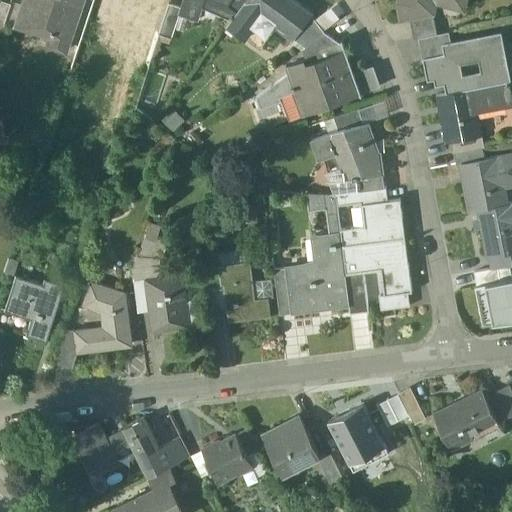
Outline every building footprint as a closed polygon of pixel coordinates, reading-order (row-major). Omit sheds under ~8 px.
[(10,3),(0,0),(0,30),(1,30),(4,21),(10,3)] [(23,0),(22,4),(21,5),(14,25),(49,35),(46,44),(65,50),(66,47),(67,48),(71,35),(70,34),(81,0),(23,0)] [(183,0),(181,7),(179,12),(181,12),(200,19),(205,0),(217,0),(230,4),(232,0),(183,0)] [(312,14),(293,0),(246,0),(239,11),(227,27),(244,39),(262,15),(294,38),(312,14)] [(232,0),(230,4),(239,11),(246,0),(232,0)] [(465,0),(398,0),(399,1),(402,17),(409,16),(433,13),(436,1),(463,8),(465,0)] [(22,4),(11,1),(10,3),(4,21),(14,25),(21,5),(22,4)] [(161,33),(160,34),(172,38),(181,12),(179,12),(181,7),(170,4),(161,33)] [(433,13),(409,16),(413,38),(437,34),(433,13)] [(312,14),(294,38),(305,46),(325,32),(312,14)] [(339,42),(325,32),(305,46),(310,61),(342,50),(339,42)] [(450,32),(419,38),(424,61),(426,60),(427,60),(427,59),(447,55),(445,45),(452,44),(452,43),(450,32)] [(30,38),(12,33),(2,65),(19,71),(30,38)] [(447,80),(449,93),(508,81),(510,81),(501,34),(452,43),(452,44),(445,45),(447,55),(427,59),(427,60),(426,60),(430,78),(438,76),(439,82),(447,80)] [(310,61),(305,63),(303,58),(285,64),(293,85),(290,86),(292,89),(294,88),(303,114),(357,95),(342,50),(310,61)] [(166,77),(148,71),(139,101),(156,107),(166,77)] [(449,93),(435,96),(445,142),(452,140),(482,134),(477,113),(511,105),(511,98),(508,81),(449,93)] [(359,108),(334,116),(338,130),(345,127),(346,127),(364,123),(359,108)] [(346,127),(345,127),(338,130),(331,132),(313,138),(320,157),(339,151),(347,178),(355,177),(355,179),(357,178),(359,190),(385,187),(381,151),(379,151),(369,121),(364,123),(346,127)] [(482,134),(452,140),(454,152),(482,147),(484,146),(482,134)] [(482,147),(454,152),(457,164),(461,163),(485,158),(482,147)] [(511,152),(485,158),(461,163),(470,210),(479,208),(508,203),(502,177),(511,175),(511,152)] [(359,190),(336,193),(337,204),(362,202),(362,204),(388,200),(387,187),(385,187),(359,190)] [(336,193),(307,192),(310,209),(327,206),(328,212),(338,211),(337,204),(336,193)] [(388,200),(362,204),(365,225),(340,229),(342,246),(401,238),(398,218),(403,218),(402,199),(388,200)] [(511,201),(508,203),(479,208),(488,256),(500,254),(511,251),(511,201)] [(331,232),(314,234),(318,266),(305,268),(304,265),(286,267),(292,310),(295,310),(330,305),(331,308),(350,306),(347,285),(342,246),(340,229),(338,211),(328,212),(331,232)] [(150,223),(139,256),(137,255),(132,269),(134,281),(146,280),(163,277),(160,261),(169,242),(158,238),(162,226),(150,223)] [(401,238),(342,246),(347,285),(366,283),(365,271),(382,269),(385,295),(408,291),(412,291),(409,262),(404,263),(401,238)] [(511,251),(500,254),(502,265),(511,263),(511,251)] [(220,256),(203,259),(206,285),(222,283),(219,265),(221,264),(220,256)] [(221,264),(219,265),(222,283),(224,283),(229,321),(254,317),(252,301),(256,300),(251,260),(221,264)] [(475,272),(478,285),(511,277),(511,274),(510,265),(475,272)] [(286,267),(274,268),(280,315),(295,313),(295,310),(292,310),(286,267)] [(163,277),(146,280),(153,329),(189,324),(182,275),(163,277)] [(42,285),(15,276),(4,309),(31,318),(26,332),(45,339),(63,285),(44,279),(42,285)] [(511,277),(478,285),(476,285),(481,307),(491,305),(495,322),(511,320),(511,277)] [(123,292),(91,281),(83,303),(102,309),(104,326),(74,331),(77,351),(131,343),(123,292)] [(366,283),(347,285),(350,306),(351,313),(369,311),(366,283)] [(410,306),(408,291),(385,295),(379,296),(382,310),(410,306)] [(256,300),(252,301),(254,317),(271,315),(269,298),(256,300)] [(74,331),(62,327),(51,362),(71,368),(77,351),(74,331)] [(410,387),(400,393),(410,413),(420,408),(410,387)] [(511,417),(511,391),(510,387),(497,393),(510,418),(511,417)] [(482,391),(454,404),(453,402),(433,412),(451,449),(472,439),(469,433),(496,419),(482,391)] [(410,413),(400,393),(378,404),(388,424),(410,413)] [(329,420),(355,471),(390,453),(364,403),(329,420)] [(420,408),(410,413),(415,424),(426,419),(420,408)] [(125,429),(106,438),(99,423),(75,435),(94,472),(117,460),(114,453),(132,444),(148,476),(150,476),(169,466),(177,462),(180,461),(170,441),(159,446),(145,416),(124,427),(125,429)] [(300,416),(292,420),(291,422),(264,436),(281,470),(318,451),(300,416)] [(248,429),(237,434),(247,454),(258,448),(248,429)] [(237,434),(221,443),(220,440),(202,449),(218,481),(239,471),(236,467),(250,460),(247,454),(237,434)] [(181,435),(170,441),(180,461),(191,455),(181,435)] [(343,474),(332,454),(320,460),(330,481),(343,474)] [(177,462),(169,466),(173,475),(182,470),(177,462)] [(169,466),(150,476),(156,489),(170,482),(175,479),(173,475),(169,466)] [(156,489),(111,511),(184,511),(185,511),(170,482),(156,489)]
